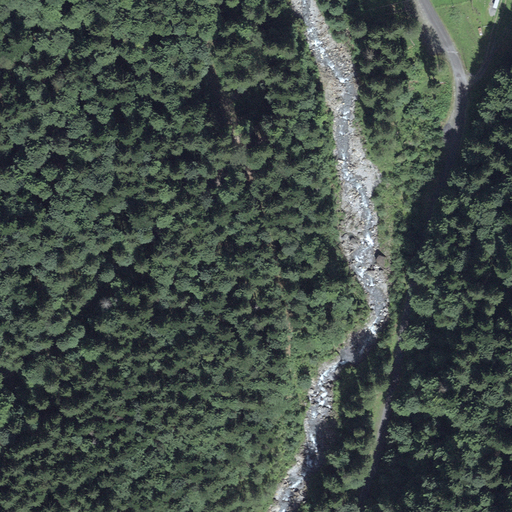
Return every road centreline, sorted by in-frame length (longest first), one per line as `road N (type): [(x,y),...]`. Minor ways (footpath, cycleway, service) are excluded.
road 1 (track): [(425,0),(461,83),(460,106),(362,511)]
road 2 (track): [(224,0),(210,59),(287,299),(286,403)]
